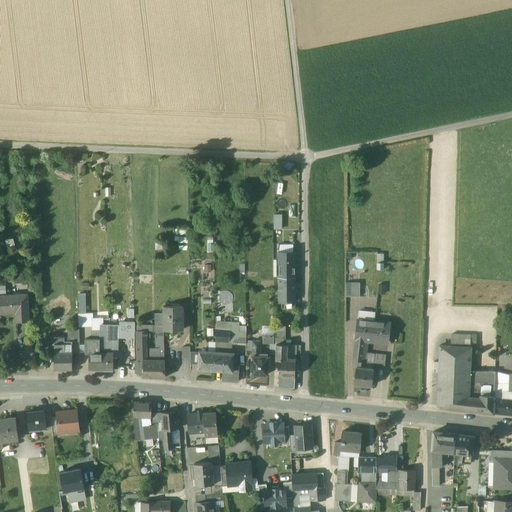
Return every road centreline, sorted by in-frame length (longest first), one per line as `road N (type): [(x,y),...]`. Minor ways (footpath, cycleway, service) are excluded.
road 1 (track): [(0,146),(304,158),(511,114)]
road 2 (residential): [(304,405),(304,158)]
road 3 (secondary): [(511,426),(304,405)]
road 4 (secondary): [(182,393),(0,387)]
road 5 (secondary): [(304,405),(182,393)]
